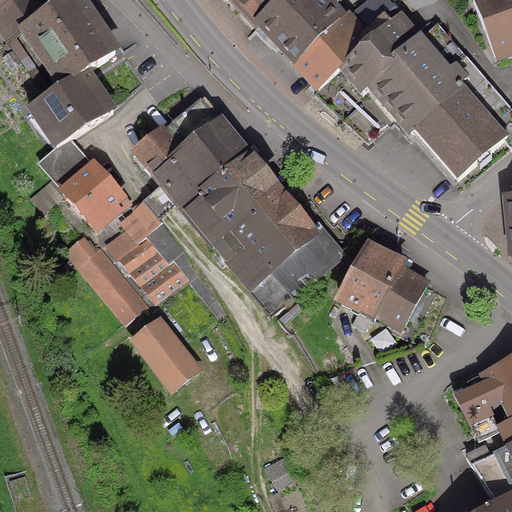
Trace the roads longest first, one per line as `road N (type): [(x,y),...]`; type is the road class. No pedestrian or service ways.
road 1 (residential): [(378,511),(367,450),(372,430),(511,344)]
road 2 (residential): [(283,113),(259,124),(240,117),(120,0)]
road 3 (primary): [(283,113),(443,236)]
road 4 (primary): [(175,0),(283,113)]
